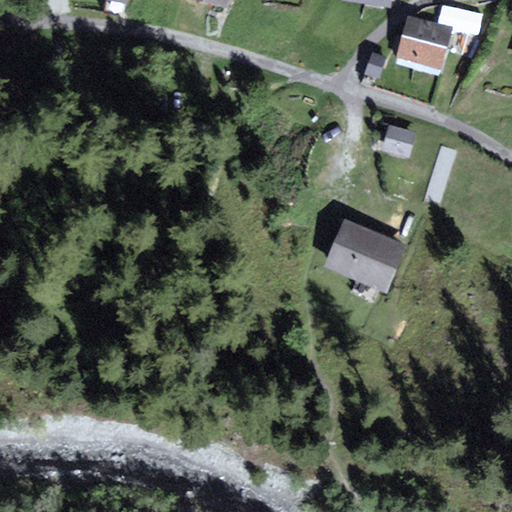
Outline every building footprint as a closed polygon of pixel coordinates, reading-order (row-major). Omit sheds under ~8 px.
[(186,0),(225,8),(227,0),(186,0)] [(449,30),(411,20),(406,38),(444,48),(449,30)] [(401,57),(439,67),(444,48),(406,38),(401,57)] [(416,137),(392,129),(385,152),(408,160),(416,137)] [(403,249),(350,224),(329,268),(382,293),(403,249)]
